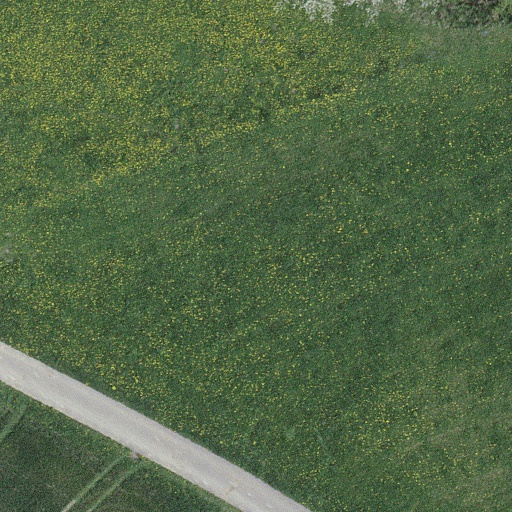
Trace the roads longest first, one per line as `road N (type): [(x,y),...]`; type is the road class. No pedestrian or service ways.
road 1 (trunk): [(0,173),(511,150)]
road 2 (residential): [(273,511),(148,433),(0,363)]
